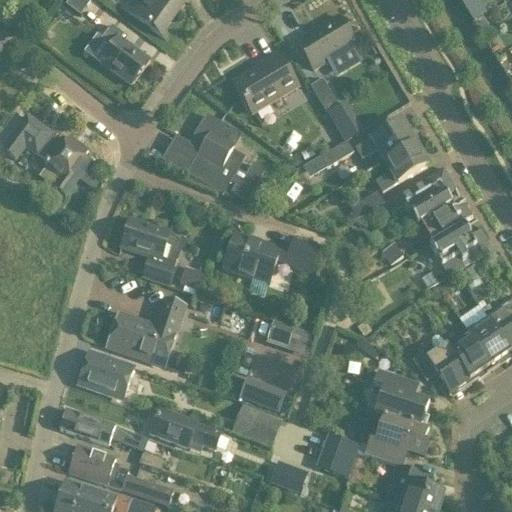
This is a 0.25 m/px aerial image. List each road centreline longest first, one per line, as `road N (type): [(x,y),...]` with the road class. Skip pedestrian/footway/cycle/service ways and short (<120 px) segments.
road 1 (residential): [(27,511),(85,279),(137,139)]
road 2 (residential): [(511,216),(437,100),(438,78),(389,0)]
road 3 (residential): [(137,139),(207,49),(276,0)]
road 4 (residential): [(137,139),(0,38)]
road 5 (residential): [(471,511),(468,429),(511,401)]
